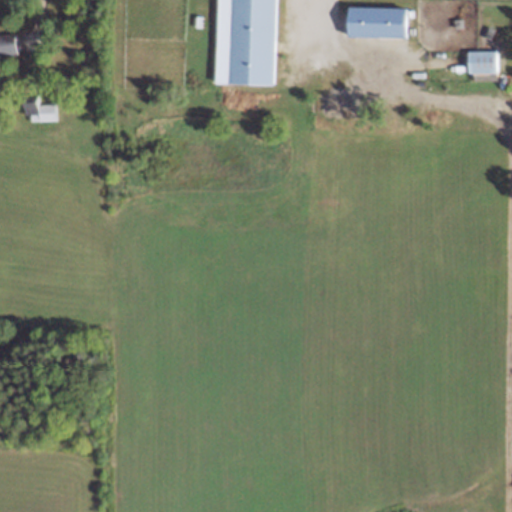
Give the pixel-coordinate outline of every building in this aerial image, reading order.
[(232,0),(230,84),(276,86),(277,0),(232,0)] [(350,6),(349,36),(409,39),(409,8),(350,6)] [(18,40),(0,34),(0,57),(2,52),(14,55),(18,40)] [(469,51),(470,73),(500,73),(499,51),(469,51)] [(28,121),(56,120),(56,104),(39,104),(39,96),(28,96),(28,121)]
